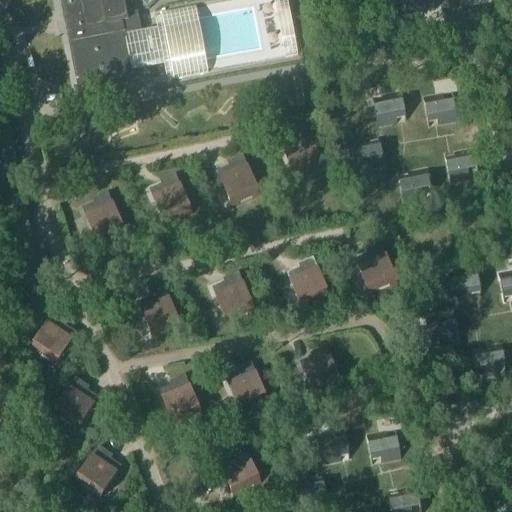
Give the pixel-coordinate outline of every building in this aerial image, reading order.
[(59,0),(68,45),(75,44),(83,88),(133,79),(131,72),(125,37),(141,34),(141,32),(138,20),(127,22),(126,16),(122,0),(113,2),(112,0),(59,0)] [(145,31),(151,68),(163,66),(164,74),(180,71),(181,74),(215,68),(216,69),(250,63),(250,65),(285,59),(285,58),(297,56),(287,0),(233,0),(205,5),(205,7),(170,12),(171,15),(154,18),(156,30),(145,31)] [(402,0),(406,16),(426,12),(424,2),(435,0),(402,0)] [(0,123),(16,121),(13,107),(7,109),(0,73),(0,123)] [(382,107),(367,109),(369,120),(375,119),(376,128),(396,124),(395,119),(404,118),(400,93),(380,97),(382,107)] [(442,95),(422,99),(427,124),(436,122),(437,126),(456,123),(453,103),(444,105),(442,95)] [(295,150),(283,155),(298,190),(326,178),(309,139),(300,143),(303,150),(297,153),(295,150)] [(368,141),(349,144),(353,164),(361,163),(363,172),(383,168),(378,143),(369,145),(368,141)] [(453,159),(444,161),(449,185),(469,181),(467,172),(476,170),(472,150),(453,154),(453,159)] [(227,168),(215,173),(230,208),(258,196),(241,158),(233,162),(236,169),(229,172),(227,168)] [(407,179),(397,180),(402,205),(422,201),(420,192),(429,190),(425,170),(406,174),(407,179)] [(160,187),(148,192),(163,227),(191,215),(174,176),(165,180),(169,187),(162,190),(160,187)] [(92,205),(80,210),(95,244),(123,233),(106,194),(98,198),(101,205),(94,208),(92,205)] [(366,256),(354,262),(369,296),(396,284),(380,246),(371,250),(374,257),(367,260),(366,256)] [(31,247),(8,251),(14,283),(37,279),(37,276),(34,262),(31,247)] [(298,270),(286,276),(301,310),(328,298),(312,260),(303,264),(306,271),(299,274),(298,270)] [(457,283),(442,286),(444,296),(450,295),(452,304),(471,300),(470,296),(480,294),(475,269),(455,273),(457,283)] [(511,271),(497,274),(502,299),(511,297),(511,300),(511,271)] [(223,285),(211,290),(226,325),(254,313),(237,275),(228,278),(231,286),(225,289),(223,285)] [(149,300),(137,305),(152,340),(179,328),(163,289),(154,293),(157,300),(150,303),(149,300)] [(52,316),(29,351),(55,367),(75,335),(64,328),(62,331),(56,327),(60,321),(52,316)] [(425,328),(419,329),(422,340),(436,337),(438,347),(458,343),(453,318),(444,320),(443,316),(423,320),(425,328)] [(481,354),(472,356),(477,380),(497,376),(495,367),(509,364),(507,353),(501,354),(500,345),(480,349),(481,354)] [(310,360),(298,365),(313,400),(341,388),(324,349),(315,353),(319,360),(312,363),(310,360)] [(235,374),(223,379),(238,414),(266,402),(249,364),(240,368),(244,375),(237,378),(235,374)] [(169,387),(157,392),(172,427),(200,415),(183,377),(174,381),(178,388),(171,391),(169,387)] [(74,380),(51,416),(77,432),(97,400),(86,393),(84,396),(78,392),(82,386),(74,380)] [(325,444),(316,446),(320,466),(339,462),(338,458),(348,456),(343,431),(323,435),(325,444)] [(385,433),(365,437),(369,462),(379,460),(380,465),(399,461),(397,452),(403,451),(401,440),(387,443),(385,433)] [(227,457),(216,463),(232,497),(259,484),(241,446),(232,450),(236,457),(229,461),(227,457)] [(98,448),(74,483),(99,499),(120,468),(110,461),(107,464),(101,460),(106,453),(98,448)] [(311,479),(292,484),(296,503),(305,501),(307,511),(327,506),(322,482),(312,484),(311,479)] [(397,497),(387,499),(389,511),(410,511),(410,510),(425,507),(422,496),(417,497),(415,489),(396,493),(397,497)]
